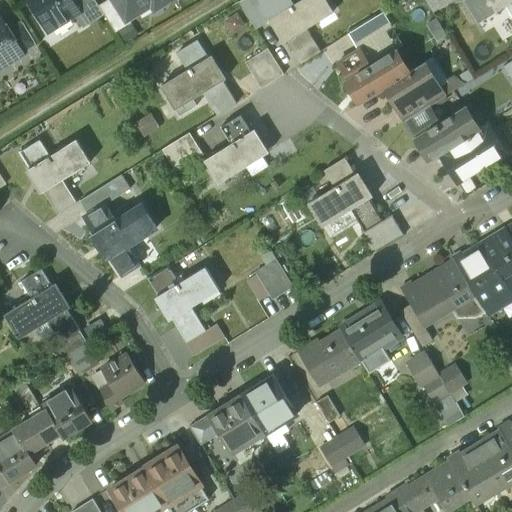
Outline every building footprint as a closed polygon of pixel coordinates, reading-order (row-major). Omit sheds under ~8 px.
[(28,0),(48,32),(75,15),(79,13),(70,0),(28,0)] [(103,15),(93,0),(70,0),(79,13),(75,15),(82,28),(103,15)] [(114,0),(108,0),(98,6),(115,33),(131,23),(128,19),(126,19),(114,0)] [(114,0),(126,19),(128,19),(152,4),(154,8),(167,0),(114,0)] [(262,2),(260,0),(242,0),(238,3),(255,31),(269,22),(273,20),(262,2)] [(287,0),(265,0),(262,2),(273,20),(269,22),(283,45),(286,43),(301,65),(320,53),(306,29),(332,13),(323,0),(302,0),(292,7),(287,0)] [(424,0),(432,13),(453,0),(424,0)] [(511,0),(465,0),(463,1),(477,24),(504,7),(511,19),(511,0)] [(385,13),(348,35),(357,50),(394,27),(385,13)] [(0,16),(0,69),(24,55),(22,52),(9,32),(0,16)] [(35,43),(23,23),(9,32),(22,52),(35,43)] [(206,61),(195,44),(176,56),(187,73),(159,91),(176,119),(194,108),(190,102),(201,96),(216,118),(235,107),(220,84),(224,81),(210,59),(206,61)] [(268,50),(245,64),(261,90),(284,76),(268,50)] [(368,69),(357,51),(338,63),(349,80),(346,82),(359,104),(381,91),(409,74),(408,73),(395,52),(368,69)] [(409,74),(381,91),(403,126),(408,123),(428,111),(445,100),(422,64),(408,73),(409,74)] [(437,126),(428,111),(408,123),(432,161),(440,156),(478,132),(464,109),(437,126)] [(239,119),(219,130),(228,147),(202,164),(216,187),(266,155),(252,132),(249,134),(239,119)] [(478,132),(440,156),(457,184),(504,154),(487,127),(478,132)] [(186,137),(158,154),(172,176),(200,159),(186,137)] [(48,160),(38,144),(18,156),(28,172),(25,174),(39,197),(42,195),(57,218),(75,206),(60,183),(89,166),(75,143),(48,160)] [(358,175),(355,177),(346,161),(325,174),(334,189),(308,205),(322,229),(351,211),(365,234),(383,223),(383,222),(369,200),(372,198),(358,175)] [(118,179),(78,204),(86,218),(87,218),(104,208),(127,193),(118,179)] [(140,207),(113,224),(104,208),(87,218),(86,218),(82,220),(93,237),(90,239),(105,263),(109,261),(121,279),(139,268),(127,249),(155,231),(140,207)] [(392,217),(383,222),(383,223),(365,234),(377,253),(404,236),(392,217)] [(511,243),(507,235),(485,248),(483,244),(481,246),(501,280),(511,273),(511,243)] [(511,297),(501,280),(481,246),(468,253),(470,256),(455,266),(485,314),(487,317),(511,302),(511,297)] [(276,261),(254,275),(271,302),(293,289),(276,261)] [(485,314),(455,266),(433,279),(431,276),(412,287),(411,285),(400,291),(410,307),(423,327),(451,310),(457,321),(473,321),(485,314)] [(205,270),(179,286),(168,269),(148,282),(158,298),(154,301),(168,323),(172,320),(186,344),(204,333),(190,310),(218,292),(205,270)] [(50,288),(40,272),(20,285),(31,301),(5,317),(20,340),(47,322),(61,344),(62,345),(80,334),(65,311),(69,309),(54,286),(50,288)] [(379,303),(364,312),(367,316),(341,332),(360,362),(369,376),(391,362),(383,349),(401,337),(379,303)] [(423,327),(410,307),(400,313),(422,349),(432,343),(423,327)] [(360,362),(341,332),(314,349),(312,345),(298,353),(319,387),(360,362)] [(80,334),(62,345),(61,344),(51,349),(59,362),(86,345),(80,334)] [(427,357),(409,368),(420,386),(438,375),(427,357)] [(144,385),(127,358),(103,372),(112,387),(120,400),(144,385)] [(456,368),(439,377),(450,395),(466,384),(456,368)] [(450,395),(439,377),(422,387),(433,405),(450,395)] [(296,415),(274,378),(240,398),(264,436),(278,428),(277,427),(296,415)] [(40,406),(29,386),(17,393),(29,412),(40,406)] [(69,389),(46,404),(44,402),(42,403),(46,409),(32,419),(33,420),(46,440),(60,431),(65,437),(92,420),(71,387),(69,388),(69,389)] [(112,387),(101,393),(113,411),(123,405),(120,400),(112,387)] [(264,436),(240,398),(208,417),(230,454),(250,442),(251,444),(264,436)] [(327,398),(316,404),(329,426),(340,419),(327,398)] [(33,420),(0,442),(0,466),(8,479),(34,463),(27,452),(46,440),(33,420)] [(511,428),(509,423),(507,420),(497,426),(501,432),(511,450),(511,428)] [(353,428),(337,438),(348,455),(364,445),(353,428)] [(511,450),(501,432),(479,446),(477,443),(457,456),(455,452),(447,457),(450,463),(469,493),(474,502),(501,486),(500,484),(511,476),(511,450)] [(337,438),(321,448),(331,465),(348,455),(337,438)] [(175,447),(143,467),(163,500),(170,511),(186,511),(207,499),(175,447)] [(469,493),(450,463),(428,477),(427,474),(407,486),(420,507),(421,507),(437,496),(445,508),(469,493)] [(0,484),(8,479),(0,466),(0,484)] [(163,500),(143,467),(110,487),(125,511),(153,511),(151,507),(163,500)] [(407,486),(405,483),(396,488),(410,511),(424,511),(421,507),(420,507),(407,486)] [(254,488),(234,500),(241,511),(252,511),(265,505),(254,488)] [(410,511),(396,488),(386,494),(389,498),(397,511),(410,511)] [(397,511),(389,498),(370,510),(370,511),(397,511)] [(100,511),(93,499),(72,511),(100,511)] [(241,511),(234,500),(214,511),(241,511)]
